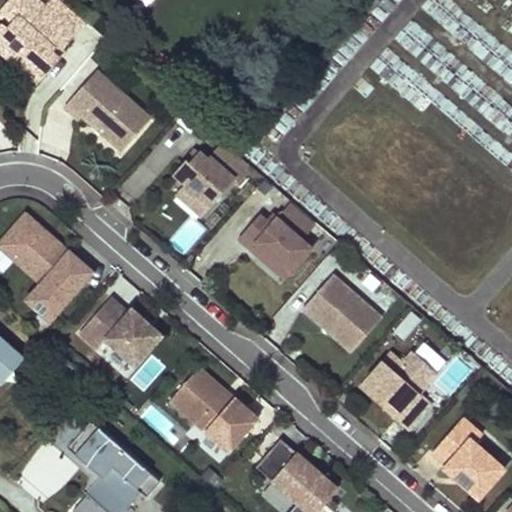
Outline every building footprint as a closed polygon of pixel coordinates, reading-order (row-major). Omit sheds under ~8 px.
[(51,0),(46,7),(38,0),(10,0),(0,11),(0,14),(11,24),(7,28),(2,24),(0,26),(0,48),(11,59),(19,49),(46,73),(59,58),(51,51),(58,43),(63,47),(85,22),(60,0),(51,0)] [(19,49),(11,59),(37,82),(46,73),(19,49)] [(150,118),(98,71),(66,107),(78,118),(82,115),(121,150),(150,118)] [(215,127),(230,141),(240,131),(224,117),(215,127)] [(251,169),(222,143),(207,159),(199,152),(189,163),(186,159),(173,174),(185,184),(183,186),(197,199),(199,196),(210,207),(234,180),(238,184),(251,169)] [(199,152),(195,149),(186,159),(189,163),(199,152)] [(183,186),(176,194),(202,216),(210,207),(199,196),(197,199),(183,186)] [(259,215),(238,239),(251,250),(256,244),(290,274),(312,249),(302,240),(315,224),(290,202),(277,218),(271,213),(265,221),(259,215)] [(189,216),(169,240),(186,254),(206,229),(189,216)] [(0,244),(0,245),(42,283),(28,300),(33,305),(41,308),(50,309),(56,307),(64,303),(90,273),(47,235),(43,233),(35,231),(25,231),(18,234),(0,244)] [(285,279),(290,274),(256,244),(251,250),(285,279)] [(381,318),(332,275),(307,304),(328,322),(323,327),(352,352),(381,318)] [(111,297),(80,333),(99,349),(106,340),(136,365),(148,352),(147,350),(159,336),(145,323),(146,321),(132,309),(129,313),(111,297)] [(307,304),(303,309),(323,327),(328,322),(307,304)] [(0,352),(0,382),(0,383),(23,358),(7,345),(0,352)] [(438,374),(413,353),(404,363),(393,353),(361,389),(397,420),(438,374)] [(437,381),(449,392),(470,371),(457,359),(437,381)] [(229,452),(258,419),(199,368),(170,400),(229,452)] [(56,401),(33,427),(53,444),(76,418),(56,401)] [(137,489),(151,473),(81,412),(76,418),(57,440),(92,470),(78,487),(63,504),(73,511),(108,511),(104,508),(128,480),(137,489)] [(482,435),(463,418),(432,452),(461,478),(458,482),(478,500),(505,469),(475,443),(482,435)] [(308,511),(316,511),(337,489),(281,439),(257,467),(308,511)] [(57,440),(53,444),(82,469),(74,483),(78,487),(92,470),(57,440)] [(455,472),(451,476),(458,482),(461,478),(455,472)]
